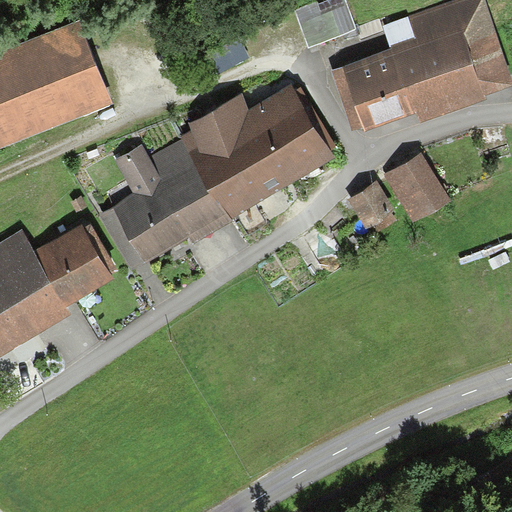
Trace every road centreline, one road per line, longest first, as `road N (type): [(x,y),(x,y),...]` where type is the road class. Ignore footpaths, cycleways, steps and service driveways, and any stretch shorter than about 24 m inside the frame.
road 1 (residential): [(0,427),(330,199),(363,162),(407,137),(511,108)]
road 2 (tertiary): [(235,511),(316,461),(511,379)]
road 3 (track): [(0,173),(125,108)]
